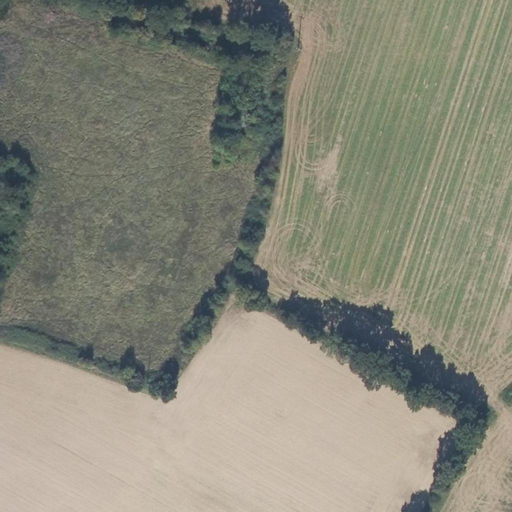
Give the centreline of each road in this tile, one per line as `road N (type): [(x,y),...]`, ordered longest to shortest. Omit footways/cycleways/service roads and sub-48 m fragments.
road 1 (residential): [(1,511),(167,413),(252,312)]
road 2 (residential): [(252,312),(274,241),(305,70),(334,0)]
road 3 (residential): [(172,278),(230,42)]
road 4 (residential): [(55,237),(109,10)]
road 5 (residential): [(55,237),(172,278)]
